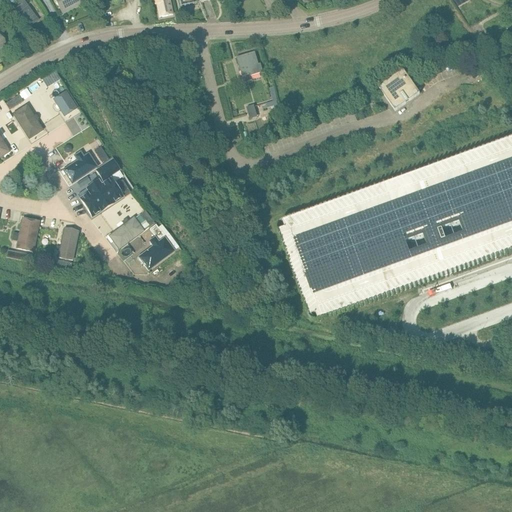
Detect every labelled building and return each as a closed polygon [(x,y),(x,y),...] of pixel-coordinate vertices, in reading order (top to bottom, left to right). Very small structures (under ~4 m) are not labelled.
[(54,0),(62,13),(83,2),(81,0),(54,0)] [(155,0),(159,18),(172,15),(169,0),(155,0)] [(24,2),(20,5),(12,11),(26,30),(39,21),(25,1),(24,2)] [(245,76),(247,82),(252,80),(251,76),(263,72),(260,64),(258,64),(255,52),(236,57),(242,77),(245,76)] [(403,70),(378,88),(395,111),(420,94),(403,70)] [(43,80),(48,87),(60,79),(55,72),(43,80)] [(64,117),(76,109),(66,92),(53,100),(64,117)] [(5,104),(7,107),(9,111),(22,102),(18,96),(5,104)] [(276,100),(255,105),(257,113),(278,107),(276,100)] [(256,111),(254,105),(246,108),(248,113),(256,111)] [(26,106),(13,114),(29,140),(43,131),(37,122),(45,118),(39,109),(32,114),(26,106)] [(0,157),(9,152),(0,138),(0,136),(2,135),(0,131),(0,157)] [(318,322),(319,321),(405,291),(491,260),(511,252),(511,138),(454,159),(368,190),(283,222),(282,222),(280,223),(279,225),(279,226),(278,227),(278,229),(278,230),(278,231),(278,232),(288,260),(298,289),(309,317),(310,319),(311,320),(312,321),(313,321),(315,322),(316,322),(318,322)] [(100,147),(94,151),(102,165),(109,160),(100,147)] [(83,157),(80,153),(76,156),(79,160),(63,171),(72,184),(97,168),(88,154),(83,157)] [(120,171),(113,160),(96,171),(103,182),(120,171)] [(92,218),(122,198),(110,179),(101,185),(98,181),(86,189),(89,193),(80,199),(92,218)] [(122,181),(116,185),(124,198),(131,194),(122,181)] [(145,211),(139,216),(149,228),(155,224),(145,211)] [(124,226),(109,237),(119,250),(143,232),(149,228),(139,216),(134,219),(133,219),(128,222),(126,219),(122,222),(124,226)] [(17,249),(32,252),(38,222),(23,219),(19,235),(13,234),(12,240),(18,242),(17,249)] [(157,227),(156,225),(155,225),(149,230),(158,241),(163,237),(164,238),(159,243),(157,244),(156,244),(154,245),(154,246),(152,247),(138,258),(148,271),(174,252),(173,251),(175,250),(178,248),(168,234),(162,226),(158,229),(157,227)] [(72,261),(78,233),(64,230),(60,247),(56,247),(55,251),(59,252),(58,258),(72,261)] [(6,258),(31,263),(32,256),(7,251),(6,258)] [(72,264),(56,261),(55,268),(70,271),(72,264)]
